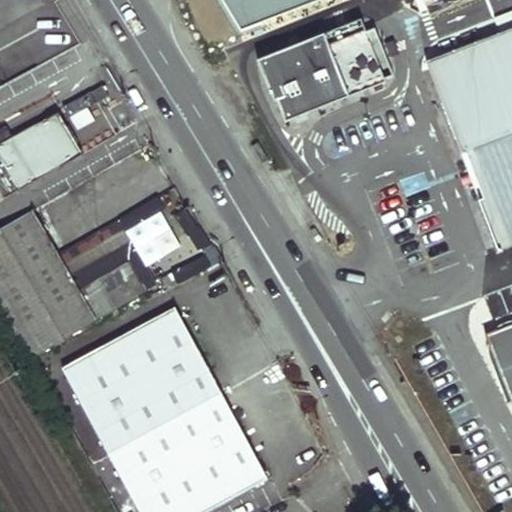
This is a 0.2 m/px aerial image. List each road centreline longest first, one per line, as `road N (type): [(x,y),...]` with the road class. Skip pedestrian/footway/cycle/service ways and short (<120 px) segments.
road 1 (primary): [(438,511),(247,224)]
road 2 (primary): [(247,224),(392,511)]
road 3 (primary): [(109,0),(247,224)]
